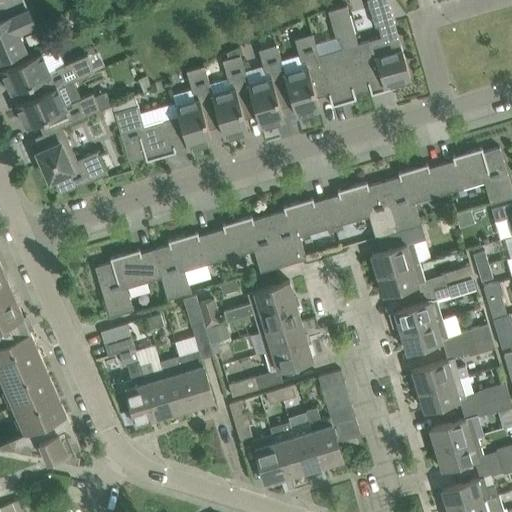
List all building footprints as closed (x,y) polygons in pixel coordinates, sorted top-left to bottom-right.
[(0,0),(0,58),(24,48),(16,31),(32,23),(21,0),(0,0)] [(394,82),(411,77),(387,0),(367,0),(375,27),(378,26),(381,36),(358,43),(357,43),(370,89),(371,93),(386,89),(392,87),(395,86),(395,85),(394,82)] [(357,43),(358,43),(346,5),(328,10),(336,38),(339,38),(342,48),(319,55),(318,55),(329,93),(332,105),(347,100),(353,98),(356,98),(355,96),(355,94),(370,89),(357,43)] [(318,55),(319,55),(312,33),(294,39),(298,50),(301,62),(305,61),(306,67),(285,73),(284,74),(292,103),(296,115),(312,111),(318,109),(320,108),(320,107),(319,104),(317,96),(329,93),(318,55)] [(285,73),(283,66),(276,44),(258,49),(261,61),(265,72),(269,71),(271,78),(249,84),(246,76),(245,77),(256,114),(260,126),(276,121),(282,120),(284,119),(284,118),(283,115),(281,107),(292,103),(284,74),(285,73)] [(23,87),(28,99),(57,86),(57,87),(95,71),(87,54),(55,68),(57,71),(51,73),(41,52),(1,69),(8,84),(11,92),(15,91),(23,87)] [(245,77),(246,76),(240,55),(228,58),(222,60),(225,71),(229,83),(233,81),(235,88),(213,95),(212,95),(220,124),(224,136),(240,132),(246,130),(248,129),(248,128),(247,126),(244,117),(256,114),(245,77)] [(213,95),(210,87),(204,65),(187,70),(193,89),(195,88),(199,98),(176,105),(178,115),(187,144),(188,147),(203,142),(210,141),(212,140),(212,139),(211,136),(208,128),(220,124),(212,95),(213,95)] [(38,122),(43,133),(62,125),(63,126),(100,110),(93,92),(71,102),(72,105),(66,108),(57,87),(57,86),(28,99),(16,104),(23,119),(26,127),(30,125),(38,122)] [(144,125),(138,104),(135,94),(113,104),(117,120),(129,161),(145,156),(146,159),(164,154),(173,151),(176,151),(175,149),(175,147),(187,144),(178,115),(144,125)] [(35,137),(40,150),(37,151),(42,162),(49,179),(53,178),(60,193),(107,173),(97,150),(77,159),(63,126),(62,125),(43,133),(35,137)] [(490,203),(511,196),(511,188),(499,146),(483,151),(482,147),(464,152),(455,155),(453,156),(453,157),(454,159),(441,163),(450,191),(484,181),(490,203)] [(415,202),(450,191),(441,163),(429,167),(428,164),(428,163),(425,164),(416,166),(398,172),(399,175),(384,180),(398,230),(421,223),(415,202)] [(378,236),(398,230),(384,180),(368,185),(367,181),(349,186),(340,189),(338,190),(338,191),(339,193),(326,197),(334,225),(369,215),(375,237),(378,236)] [(300,236),(334,225),(326,197),(314,201),(313,198),(313,197),(310,198),(301,200),(283,206),(284,209),(269,214),(283,264),(302,259),(306,257),(300,236)] [(511,200),(497,205),(491,207),(495,220),(507,216),(511,231),(511,200)] [(458,222),(470,218),(468,210),(455,215),(458,222)] [(260,271),(283,264),(269,214),(253,219),(252,215),(234,220),(225,223),(222,224),(223,225),(223,227),(211,231),(219,259),(254,249),(260,271)] [(436,219),(427,222),(429,227),(438,224),(436,219)] [(414,240),(425,237),(421,223),(398,230),(378,236),(383,250),(371,253),(377,273),(420,260),(414,240)] [(187,269),(219,259),(211,231),(199,235),(198,232),(198,231),(195,232),(186,234),(168,240),(169,243),(156,247),(153,248),(161,277),(168,298),(171,297),(191,291),(184,270),(187,269)] [(142,282),(161,277),(153,248),(141,252),(140,250),(140,248),(137,249),(128,252),(110,257),(111,261),(95,265),(110,315),(114,314),(133,308),(127,287),(142,282)] [(478,268),(489,264),(485,250),(473,253),(478,268)] [(426,280),(425,279),(420,260),(377,273),(383,293),(418,282),(426,280)] [(0,376),(24,431),(0,442),(0,443),(30,450),(31,443),(40,439),(48,458),(54,455),(84,462),(84,460),(78,459),(80,451),(76,450),(75,447),(80,444),(66,413),(30,329),(27,330),(22,318),(24,317),(0,261),(0,376)] [(471,264),(444,272),(445,273),(448,284),(474,275),(471,264)] [(493,277),(489,264),(478,268),(481,280),(493,277)] [(474,275),(448,284),(451,295),(478,288),(474,275)] [(254,312),(295,300),(289,280),(270,285),(259,289),(248,292),(251,301),(223,310),(227,320),(254,312)] [(205,321),(199,302),(197,294),(185,298),(193,324),(203,321),(205,321)] [(206,326),(222,322),(215,297),(199,302),(205,321),(206,326)] [(395,311),(390,312),(394,326),(399,324),(401,330),(443,318),(438,298),(424,302),(395,310),(395,311)] [(301,319),(295,300),(254,312),(260,331),(301,319)] [(161,313),(146,317),(149,328),(164,324),(161,313)] [(449,337),(443,318),(401,330),(406,350),(449,337)] [(265,350),(307,338),(301,319),(260,331),(265,350)] [(104,342),(131,334),(128,322),(101,330),(104,342)] [(219,323),(206,327),(211,342),(216,340),(217,346),(225,343),(219,323)] [(465,343),(492,335),(489,324),(462,332),(465,343)] [(131,334),(104,342),(107,351),(108,355),(119,351),(135,347),(134,343),(131,334)] [(469,355),(496,347),(492,335),(465,343),(469,355)] [(294,363),(313,358),(307,338),(265,350),(271,370),(275,383),(282,381),(278,368),(294,363)] [(217,346),(221,358),(232,354),(228,342),(225,343),(217,346)] [(202,358),(201,356),(199,348),(179,354),(194,405),(214,399),(208,380),(202,358)] [(175,411),(194,405),(179,354),(159,360),(162,369),(175,411)] [(418,389),(461,376),(468,374),(465,365),(458,367),(455,356),(412,369),(418,389)] [(140,363),(139,360),(127,364),(131,378),(123,380),(136,422),(156,416),(140,363)] [(162,369),(154,371),(151,360),(140,363),(156,416),(175,411),(162,369)] [(319,375),(323,389),(346,382),(341,369),(319,375)] [(232,395),(259,387),(255,375),(229,383),(229,384),(232,395)] [(466,396),(461,376),(418,389),(424,409),(466,396)] [(327,401),(349,395),(346,382),(323,389),(327,401)] [(479,391),(466,395),(466,396),(469,406),(509,394),(506,383),(479,391)] [(279,388),(283,399),(296,395),(292,384),(279,388)] [(269,403),(283,399),(279,388),(266,392),(269,403)] [(511,403),(509,394),(469,406),(472,415),(472,416),(485,413),(486,414),(511,406),(511,403)] [(330,413),(353,407),(349,395),(327,401),(330,413)] [(229,403),(230,407),(240,439),(254,435),(242,399),(229,403)] [(330,413),(331,416),(321,419),(316,406),(306,409),(311,422),(323,464),(343,458),(340,448),(337,437),(334,426),(357,419),(353,407),(330,413)] [(436,447),(478,435),(472,415),(430,428),(436,447)] [(334,426),(337,437),(360,430),(357,419),(334,426)] [(291,428),(304,470),(323,464),(311,422),(291,428)] [(291,428),(272,434),(285,476),(304,470),(291,428)] [(337,437),(340,448),(363,441),(360,430),(337,437)] [(265,482),(285,476),(272,434),(253,440),(265,482)] [(474,458),(484,455),(478,435),(436,447),(442,467),(461,462),(474,458)] [(499,461),(511,457),(511,444),(496,450),(496,451),(499,461)] [(503,473),(511,470),(511,457),(499,461),(502,471),(503,473)] [(494,483),(483,487),(480,477),(461,482),(442,488),(448,508),(497,493),(494,483)] [(448,511),(504,511),(499,493),(497,493),(448,508),(448,511)]
